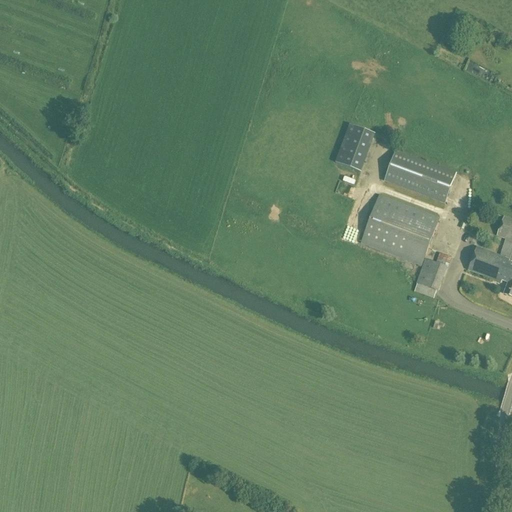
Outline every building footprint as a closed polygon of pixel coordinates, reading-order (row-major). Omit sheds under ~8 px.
[(358,170),(371,131),(347,123),(334,162),(358,170)] [(445,205),(457,175),(396,152),(385,182),(445,205)] [(422,267),(440,219),(379,196),(361,244),(422,267)] [(322,222),(341,229),(345,217),(326,211),(322,222)] [(511,220),(504,217),(497,237),(505,240),(500,255),(477,247),(468,271),(501,284),(502,281),(509,284),(504,295),(511,297),(511,263),(509,262),(511,254),(511,220)] [(294,240),(340,256),(345,241),(299,225),(294,240)] [(236,239),(246,235),(243,230),(234,233),(236,239)] [(351,266),(389,280),(395,263),(357,250),(351,266)] [(235,262),(248,266),(251,259),(237,254),(235,262)] [(448,269),(452,258),(440,254),(436,264),(448,268),(448,269)] [(434,299),(436,292),(417,285),(414,292),(434,299)] [(387,289),(382,304),(394,308),(399,293),(387,289)]
